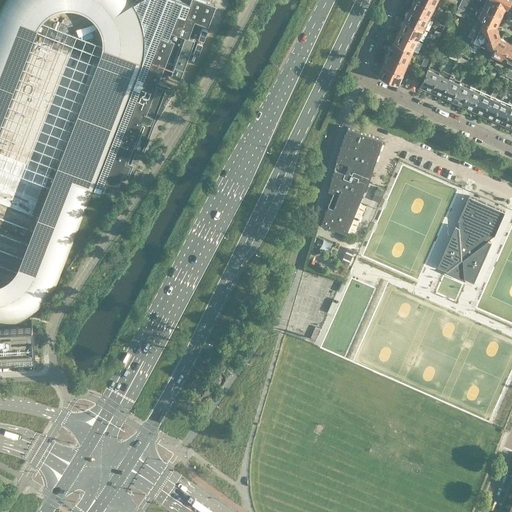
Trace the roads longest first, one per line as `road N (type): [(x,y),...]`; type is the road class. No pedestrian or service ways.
road 1 (primary): [(130,461),(363,0)]
road 2 (primary): [(325,0),(95,438)]
road 3 (residential): [(511,147),(359,78),(398,0)]
